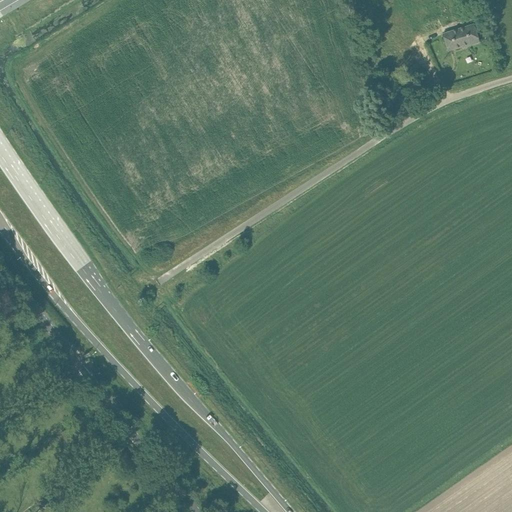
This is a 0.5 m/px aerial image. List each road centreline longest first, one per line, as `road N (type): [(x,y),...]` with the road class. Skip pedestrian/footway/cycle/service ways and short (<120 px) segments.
road 1 (secondary): [(289,511),(81,267),(0,152)]
road 2 (unclassified): [(162,279),(419,115),(511,79)]
road 3 (secondary): [(0,225),(91,336),(264,511)]
road 4 (unclassified): [(197,511),(0,265)]
